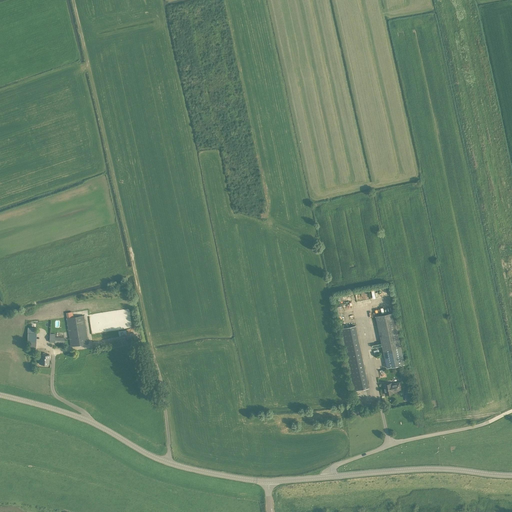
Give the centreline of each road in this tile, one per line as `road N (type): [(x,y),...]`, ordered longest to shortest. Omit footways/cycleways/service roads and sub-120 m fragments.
road 1 (track): [(168,463),(162,388),(72,0)]
road 2 (tertiary): [(267,481),(168,463),(75,416),(0,395)]
road 3 (unclassified): [(329,476),(336,465),(389,445),(511,410)]
road 4 (tertiary): [(511,475),(438,468),(329,476)]
